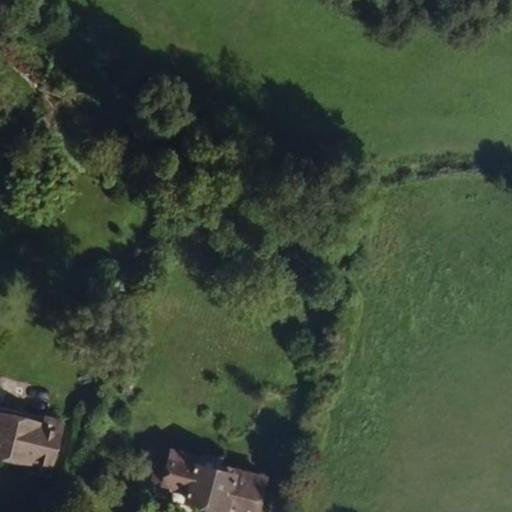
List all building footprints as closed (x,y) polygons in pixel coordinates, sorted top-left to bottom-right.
[(50,473),(60,428),(11,420),(3,464),(48,473),(50,473)] [(74,486),(86,424),(68,421),(67,429),(60,428),(50,473),(48,473),(47,483),(74,486)] [(151,504),(159,469),(150,468),(143,502),(151,504)] [(218,511),(223,487),(213,486),(216,472),(197,468),(195,477),(159,469),(151,504),(162,506),(160,511),(218,511)] [(255,511),(260,490),(225,482),(223,487),(218,511),(255,511)]
